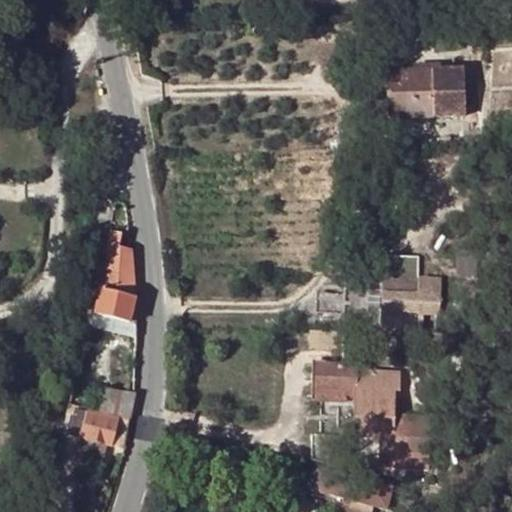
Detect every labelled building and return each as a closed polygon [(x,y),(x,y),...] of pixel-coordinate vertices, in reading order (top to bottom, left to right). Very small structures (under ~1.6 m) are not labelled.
[(463,69),(430,71),(432,118),(465,115),(463,69)] [(430,71),(386,74),(387,91),(376,92),(378,121),(432,118),(430,71)] [(121,235),(109,233),(106,244),(101,272),(92,316),(94,316),(126,323),(135,289),(130,251),(119,249),(121,235)] [(386,235),(371,233),(368,251),(383,253),(386,235)] [(471,248),(455,249),(458,280),(474,279),(471,248)] [(386,257),(386,280),(419,280),(419,257),(386,257)] [(381,280),(366,280),(366,309),(382,310),(381,280)] [(422,314),(438,313),(438,280),(419,280),(386,280),(381,280),(382,310),(381,327),(421,327),(422,314)] [(316,297),(316,314),(341,316),(342,297),(316,297)] [(126,323),(94,316),(91,330),(132,339),(135,327),(126,323)] [(314,369),(313,395),(339,395),(339,390),(350,391),(351,399),(388,399),(388,392),(397,392),(397,375),(364,374),(363,370),(314,369)] [(339,390),(339,395),(339,402),(351,401),(351,399),(350,391),(339,390)] [(131,399),(105,393),(100,412),(126,418),(131,399)] [(339,395),(313,395),(313,404),(318,404),(335,405),(339,405),(339,402),(339,395)] [(391,399),(388,399),(351,399),(351,401),(350,439),(378,439),(390,439),(391,421),(391,399)] [(335,405),(318,404),(318,436),(311,436),(310,461),(334,468),(335,405)] [(84,415),(76,413),(73,426),(80,428),(77,442),(110,449),(117,421),(84,413),(84,415)] [(390,439),(378,439),(378,446),(374,446),(375,461),(404,462),(405,459),(428,459),(428,417),(405,417),(405,422),(391,421),(390,439)] [(428,470),(428,459),(405,459),(404,462),(375,461),(374,468),(428,470)] [(384,510),(389,489),(314,471),(309,492),(342,500),(373,507),(384,510)] [(371,511),(373,507),(342,500),(338,511),(371,511)]
